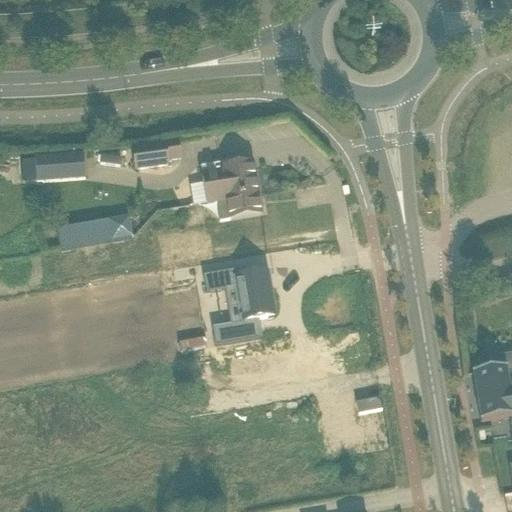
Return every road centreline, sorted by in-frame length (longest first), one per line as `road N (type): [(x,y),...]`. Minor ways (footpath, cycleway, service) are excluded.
road 1 (secondary): [(450,511),(407,256)]
road 2 (primary): [(181,68),(0,84)]
road 3 (residential): [(331,177),(347,267),(407,256)]
road 4 (primary): [(309,28),(181,68)]
road 5 (primary): [(181,68),(314,65)]
